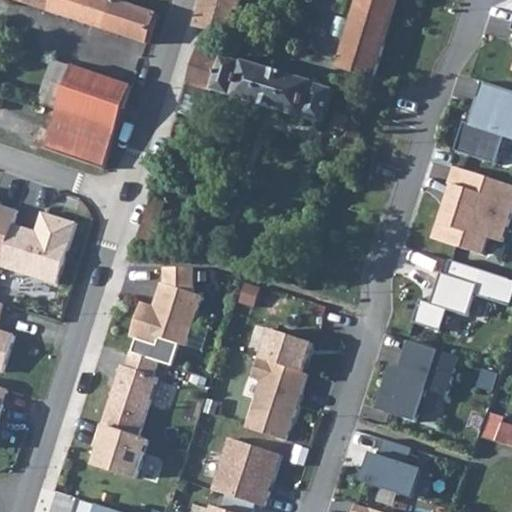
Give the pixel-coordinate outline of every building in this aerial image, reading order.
[(116,0),(26,0),(25,3),(151,44),(160,14),(116,0)] [(243,0),(204,0),(196,27),(233,36),(243,0)] [(359,0),(340,66),(376,77),(398,0),(359,0)] [(246,64),(199,49),(178,113),(197,119),(207,89),(258,104),(269,69),(246,62),(246,64)] [(105,170),(134,87),(75,67),(74,68),(55,62),(40,104),(60,110),(47,150),(105,170)] [(336,91),(269,69),(258,104),(326,124),(336,91)] [(511,138),(511,91),(483,82),(478,98),(482,100),(474,125),(466,123),(457,152),(499,165),(508,137),(511,138)] [(343,152),(356,156),(363,132),(359,131),(362,123),(338,116),(335,127),(349,131),(343,152)] [(504,243),(511,218),(511,185),(455,167),(450,185),(454,187),(447,209),(445,208),(434,240),(486,256),(491,239),(504,243)] [(167,201),(151,196),(135,248),(151,252),(167,201)] [(0,263),(2,265),(15,225),(19,211),(3,206),(1,211),(0,210),(0,263)] [(2,265),(1,267),(58,285),(78,223),(44,213),(35,238),(29,237),(31,230),(15,225),(2,265)] [(511,307),(511,279),(453,261),(448,275),(443,273),(433,304),(423,301),(415,324),(443,333),(450,311),(470,318),(477,296),(511,307)] [(143,303),(132,337),(158,345),(161,338),(187,347),(204,297),(195,294),(196,269),(166,268),(166,284),(163,283),(157,300),(164,303),(162,309),(143,303)] [(0,321),(5,306),(0,304),(0,372),(5,374),(16,338),(0,332),(0,321)] [(263,360),(305,373),(314,343),(272,330),(263,360)] [(461,358),(410,341),(401,369),(391,366),(377,409),(418,422),(428,390),(449,397),(461,358)] [(104,426),(141,437),(160,378),(156,377),(161,363),(132,354),(128,368),(123,366),(104,426)] [(248,428),(289,441),(310,374),(305,373),(263,360),(260,359),(254,377),(263,381),(248,428)] [(500,374),(484,369),(478,387),(495,392),(500,374)] [(0,421),(9,391),(0,388),(0,421)] [(492,410),(483,434),(492,437),(500,440),(507,415),(492,410)] [(139,479),(151,441),(141,437),(104,426),(99,442),(105,444),(98,466),(139,479)] [(257,504),(267,507),(283,455),(231,438),(214,490),(229,495),(257,504)] [(414,448),(386,439),(381,456),(373,453),(364,482),(410,497),(420,468),(409,465),(414,448)] [(420,468),(410,497),(416,499),(425,470),(420,468)] [(254,511),(257,504),(229,495),(224,509),(215,506),(213,511),(254,511)] [(120,511),(81,499),(76,511),(120,511)]
